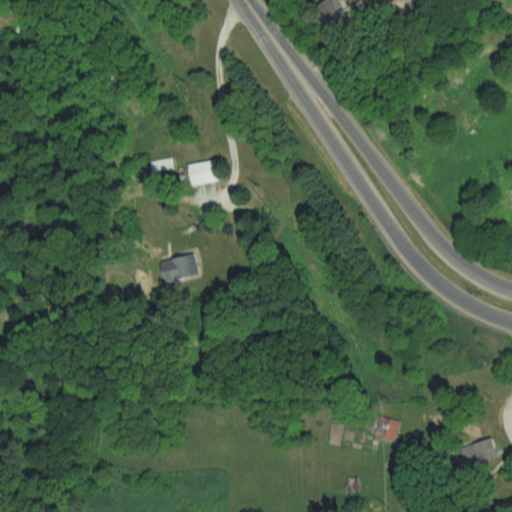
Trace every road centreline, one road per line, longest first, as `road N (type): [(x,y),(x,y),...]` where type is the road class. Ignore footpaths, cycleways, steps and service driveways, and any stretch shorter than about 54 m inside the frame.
road 1 (secondary): [(288,60),(414,263),(461,301),(511,325)]
road 2 (secondary): [(511,293),(445,252),(343,116),(288,60)]
